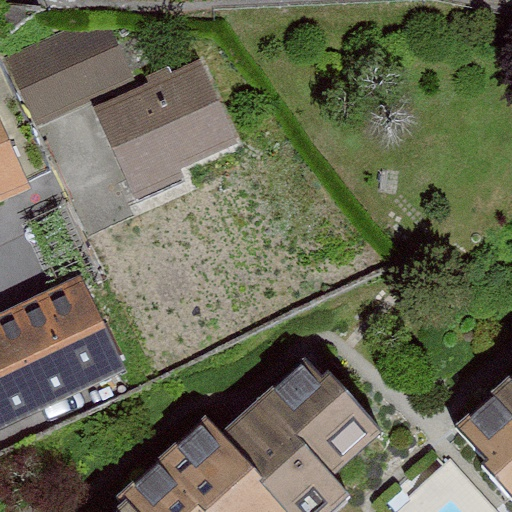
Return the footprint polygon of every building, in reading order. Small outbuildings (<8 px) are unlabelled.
[(102,18),(1,61),(28,125),(129,82),(102,18)] [(200,65),(102,109),(140,193),(179,176),(174,166),(234,139),(200,65)] [(0,145),(0,199),(18,192),(0,145)] [(0,424),(120,367),(80,284),(0,322),(0,424)] [(329,511),(351,492),(334,475),(381,431),(330,376),(324,381),(308,364),(276,393),(273,390),(223,435),(208,420),(126,495),(130,500),(116,511),(329,511)] [(511,378),(491,397),(511,420),(511,378)] [(511,429),(488,402),(457,429),(511,492),(511,429)]
